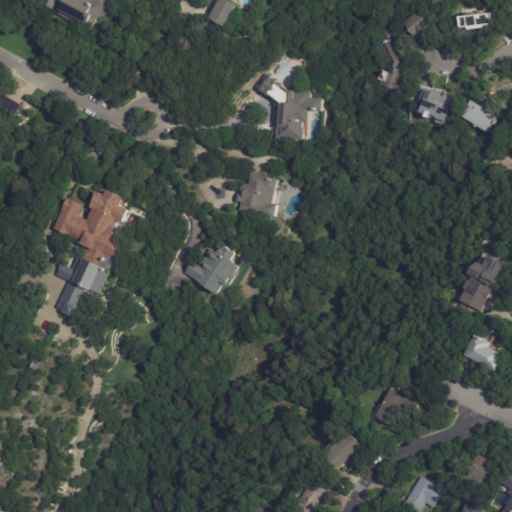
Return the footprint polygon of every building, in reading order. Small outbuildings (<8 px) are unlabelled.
[(117,0),(122,14),(101,19),(94,31),(63,15),(64,13),(45,3),(46,0),(117,0)] [(229,0),(245,9),(232,31),(214,20),(225,0),(229,0)] [(481,14),(482,31),(450,33),(449,17),(465,15),(465,11),(473,11),(474,14),(481,14)] [(419,33),(409,40),(397,26),(411,14),(423,29),(419,33)] [(377,35),(381,44),(393,38),(389,30),(377,35)] [(403,52),(398,54),(400,60),(398,61),(404,77),(400,87),(398,86),(395,93),(398,93),(396,98),(372,88),(373,85),(369,84),(374,74),(382,76),(384,66),(375,47),(391,39),(395,47),(404,43),(408,50),(403,52)] [(287,86),(275,99),(261,87),(273,74),(287,86)] [(422,114),(447,125),(454,109),(457,111),(461,103),(456,101),(458,98),(450,94),(448,97),(429,89),(423,102),(427,104),(422,114)] [(276,142),(277,128),(283,129),(284,102),(290,103),(291,92),(300,93),(300,94),(314,94),(314,100),(320,100),(320,114),(315,114),(315,119),(311,119),(310,125),(305,125),(304,143),(276,142)] [(25,104),(19,117),(0,107),(6,94),(25,104)] [(477,106),(498,120),(487,137),(481,134),(478,139),(467,132),(470,126),(458,118),(469,101),(477,106)] [(270,176),(285,179),(281,204),(285,205),(283,218),(244,210),(246,202),(241,201),(242,194),(245,194),(247,183),(255,184),(257,173),(270,176)] [(135,207),(128,221),(123,218),(119,226),(124,236),(122,240),(129,244),(122,257),(110,251),(105,262),(86,252),(90,243),(57,226),(73,195),(89,203),(83,214),(91,218),(97,206),(95,205),(104,188),(111,191),(114,186),(131,194),(127,203),(135,207)] [(238,251),(234,258),(240,261),(233,271),(239,275),(234,284),(228,280),(220,293),(186,272),(193,259),(201,264),(212,245),(223,251),(227,244),(238,251)] [(115,270),(116,271),(105,295),(91,288),(82,306),(84,307),(79,317),(61,308),(73,282),(60,276),(65,264),(76,270),(83,255),(115,270)] [(484,312),(464,300),(477,276),(474,274),(473,273),(480,261),(489,266),(494,257),(495,258),(505,263),(509,266),(500,282),(498,285),(484,312)] [(504,362),(499,370),(471,354),(483,332),(488,335),(488,334),(493,336),(492,338),(496,340),(493,344),(507,352),(504,357),(506,359),(504,362)] [(33,366),(37,360),(45,364),(41,371),(33,366)] [(419,398),(411,412),(402,407),(392,423),(377,414),(394,386),(407,395),(411,389),(421,396),(419,398)] [(358,455),(342,469),(330,455),(356,433),(368,447),(358,455)] [(493,471),(476,493),(460,480),(458,483),(450,477),(461,464),(466,468),(473,459),(477,462),(483,454),(494,462),(489,468),(493,471)] [(511,492),(503,511),(482,511),(465,505),(461,511),(511,511),(511,472),(506,470),(501,484),(511,488),(511,492)] [(335,485),(318,511),(297,511),(300,508),(290,502),(298,488),(308,494),(315,482),(318,485),(324,474),(337,482),(335,485)] [(511,511),(503,511),(495,508),(511,474),(511,511)] [(418,511),(408,506),(426,477),(438,485),(439,483),(450,490),(439,509),(431,503),(425,511),(418,511)]
